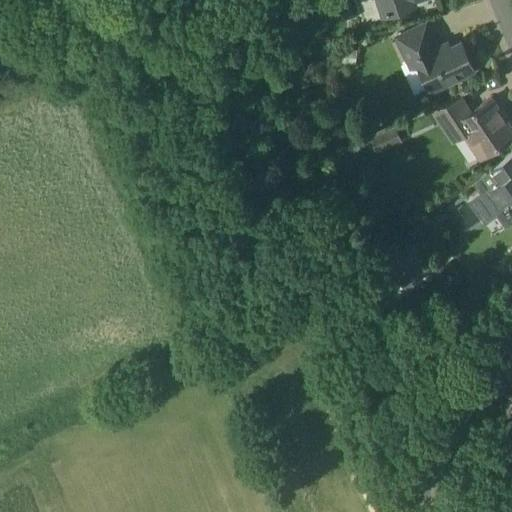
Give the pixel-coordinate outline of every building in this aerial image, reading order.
[(413,0),(378,0),(383,14),(414,4),(413,0)] [(461,41),(439,51),(426,22),(397,36),(408,60),(401,63),(414,93),(429,86),(431,90),(474,70),(461,41)] [(357,49),(343,47),(342,62),(356,64),(357,49)] [(279,99),(293,95),(302,93),(295,67),(278,72),(272,73),(279,99)] [(511,127),(491,97),(471,111),(460,96),(432,109),(453,141),(463,134),(478,158),(511,135),(511,127)] [(395,125),(371,136),(377,151),(402,140),(395,125)] [(511,153),(473,181),(482,193),(474,199),(488,217),(495,211),(506,226),(511,221),(511,153)] [(486,511),(487,495),(474,495),(474,511),(486,511)]
